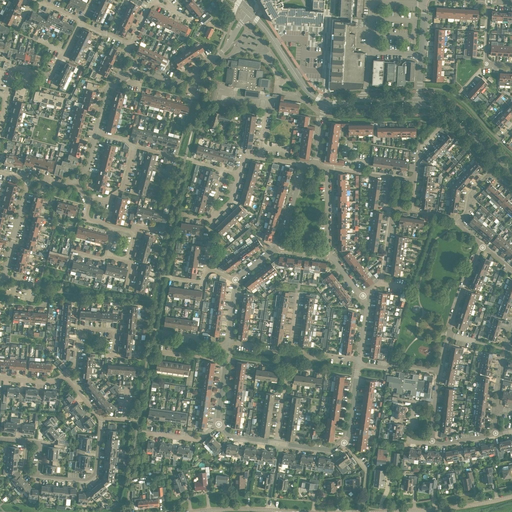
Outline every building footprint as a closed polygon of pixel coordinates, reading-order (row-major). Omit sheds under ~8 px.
[(78,9),(82,1),(80,0),(76,0),(73,6),(78,9)] [(196,4),(193,0),(192,0),(188,4),(187,4),(186,6),(189,10),(196,4)] [(260,0),(272,21),(322,24),(322,22),(323,22),(323,18),(324,0),(260,0)] [(341,0),(341,2),(340,16),(351,17),(351,0),(341,0)] [(78,9),(83,11),(87,3),(82,1),(78,9)] [(12,2),(9,7),(17,11),(18,11),(21,12),(22,10),(20,9),(19,8),(20,6),(12,2)] [(137,11),(139,12),(142,13),(143,12),(140,10),(139,9),(138,8),(139,6),(130,2),(128,7),(137,11)] [(96,8),(97,9),(105,13),(107,8),(99,4),(98,7),(94,5),(93,7),(96,8)] [(193,14),(200,8),(196,4),(189,10),(193,14)] [(9,7),(7,5),(4,10),(15,16),(17,11),(9,7)] [(135,16),(137,11),(128,7),(126,11),(135,16)] [(203,12),(200,8),(193,14),(196,18),(203,12)] [(103,18),(105,13),(97,9),(95,14),(103,18)] [(146,18),(151,21),(156,12),(151,9),(146,18)] [(5,16),(5,17),(13,21),(13,20),(13,21),(16,22),(18,20),(15,19),(14,19),(14,20),(13,19),(15,16),(4,10),(2,15),(5,16)] [(126,11),(124,16),(133,20),(135,21),(138,23),(138,21),(135,19),(135,18),(134,18),(135,16),(126,11)] [(25,22),(32,25),(37,15),(32,12),(31,15),(29,14),(25,22)] [(160,14),(156,12),(151,21),(156,23),(160,14)] [(54,17),(50,25),(55,28),(59,19),(55,17),(55,16),(56,17),(57,16),(58,14),(56,13),(54,16),(54,17)] [(100,23),(103,18),(95,14),(92,19),(100,23)] [(165,16),(160,14),(156,23),(160,25),(165,16)] [(205,25),(212,19),(208,14),(201,20),(205,25)] [(32,25),(35,27),(34,28),(36,29),(42,17),(37,15),(32,25)] [(45,23),(50,25),(54,17),(49,15),(47,19),(45,23)] [(124,16),(121,21),(131,25),(133,20),(124,16)] [(160,25),(165,27),(170,18),(165,16),(160,25)] [(13,21),(5,17),(2,22),(10,25),(13,21)] [(43,27),(45,23),(47,19),(42,17),(36,29),(39,30),(39,29),(42,30),(43,27)] [(174,20),(170,18),(165,27),(170,30),(174,20)] [(55,28),(60,30),(64,22),(59,19),(55,28)] [(170,30),(174,32),(179,23),(174,20),(170,30)] [(121,21),(119,25),(128,30),(131,25),(121,21)] [(363,88),(365,53),(354,52),(355,34),(350,34),(350,25),(356,26),(356,22),(335,21),(334,26),(333,52),(331,57),(329,87),(331,90),(363,88)] [(60,30),(65,32),(69,24),(64,22),(60,30)] [(174,32),(179,34),(183,25),(179,23),(174,32)] [(65,32),(70,35),(74,27),(69,24),(65,32)] [(125,37),(128,30),(119,25),(117,30),(120,32),(119,35),(125,37)] [(188,27),(183,25),(179,34),(186,38),(188,34),(185,33),(188,27)] [(209,38),(210,36),(214,29),(206,26),(203,32),(206,34),(205,37),(209,38)] [(83,28),(81,34),(93,39),(94,37),(90,35),(91,32),(83,28)] [(81,34),(79,38),(87,42),(88,39),(92,41),(93,39),(81,34)] [(79,38),(76,43),(88,49),(89,47),(85,45),(87,42),(79,38)] [(141,42),(135,55),(140,57),(146,45),(141,42)] [(76,43),(74,48),(82,52),(83,49),(87,51),(88,49),(76,43)] [(200,52),(203,50),(200,44),(196,47),(195,45),(190,48),(196,56),(198,55),(199,55),(201,54),(200,53),(201,53),(200,52)] [(140,57),(145,59),(149,50),(150,47),(146,45),(140,57)] [(17,50),(14,60),(19,61),(23,46),(20,46),(19,50),(17,50)] [(109,50),(108,51),(119,56),(121,52),(112,47),(110,50),(109,50)] [(17,50),(9,48),(8,53),(7,56),(10,57),(10,58),(14,60),(17,50)] [(30,48),(29,51),(27,50),(26,52),(23,62),(28,63),(32,49),(30,48)] [(74,48),(72,53),(84,59),(85,57),(83,56),(85,53),(82,52),(74,48)] [(197,58),(196,56),(190,48),(186,51),(192,59),(194,58),(195,59),(196,59),(198,62),(199,61),(197,58)] [(149,61),(154,52),(149,50),(145,59),(144,61),(142,64),(144,65),(146,62),(147,60),(149,61)] [(119,56),(108,51),(108,53),(109,53),(107,56),(114,59),(114,60),(116,61),(119,56)] [(186,51),(182,54),(188,62),(189,64),(191,67),(192,66),(190,63),(191,63),(190,61),(192,59),(186,51)] [(154,52),(149,61),(154,63),(158,54),(154,52)] [(83,61),(84,59),(72,53),(69,58),(77,62),(79,59),(83,61)] [(163,56),(158,54),(154,63),(159,66),(163,56)] [(182,54),(178,57),(183,65),(188,62),(182,54)] [(36,55),(33,65),(37,66),(40,67),(41,62),(43,56),(36,55)] [(112,64),(114,60),(114,59),(107,56),(105,55),(104,58),(103,57),(102,59),(112,64)] [(168,59),(163,56),(159,66),(166,69),(167,66),(165,65),(168,59)] [(177,69),(183,65),(178,57),(173,60),(177,65),(175,67),(177,69)] [(102,61),(101,64),(110,68),(112,64),(102,59),(101,60),(102,61)] [(228,69),(226,83),(229,84),(228,87),(232,88),(232,86),(235,87),(236,86),(238,86),(237,88),(246,89),(245,97),(259,99),(260,91),(265,91),(265,90),(269,90),(271,79),(262,78),(263,71),(259,71),(261,62),(239,59),(239,61),(231,60),(231,61),(228,60),(228,66),(229,67),(229,69),(228,69)] [(384,62),(373,61),(372,83),(383,84),(384,62)] [(394,61),(394,62),(389,62),(389,63),(387,63),(386,65),(385,79),(386,81),(387,81),(387,85),(393,86),(393,81),(395,81),(396,66),(397,66),(397,61),(394,61)] [(60,63),(59,66),(71,71),(73,72),(75,67),(72,66),(73,64),(69,62),(68,64),(65,62),(63,67),(62,66),(62,64),(60,63)] [(415,62),(407,62),(407,63),(406,63),(404,64),(404,66),(398,66),(397,86),(399,86),(399,85),(403,85),(403,86),(405,86),(406,81),(409,81),(409,80),(411,80),(411,81),(414,81),(415,62)] [(108,72),(110,68),(101,64),(100,67),(98,66),(98,67),(108,72)] [(62,70),(61,72),(69,76),(71,71),(59,66),(58,68),(60,69),(61,68),(62,68),(62,70)] [(98,70),(97,72),(102,75),(106,77),(108,72),(98,67),(97,69),(98,70)] [(100,79),(102,75),(97,72),(93,70),(89,77),(95,80),(95,79),(99,82),(100,79)] [(69,76),(61,72),(58,77),(66,81),(69,76)] [(57,77),(54,75),(53,77),(55,78),(57,78),(58,78),(56,82),(55,85),(63,88),(64,86),(66,81),(58,77),(57,77)] [(479,80),(477,82),(484,88),(488,84),(482,79),(480,81),(479,80)] [(88,82),(86,89),(95,92),(97,87),(98,88),(98,85),(94,84),(88,82)] [(477,85),(475,87),(481,92),(484,88),(477,82),(476,84),(477,85)] [(14,90),(14,93),(24,96),(26,89),(16,86),(15,91),(14,90)] [(470,90),(472,92),(477,96),(481,92),(475,87),(473,89),(472,88),(470,90)] [(115,91),(114,96),(124,99),(126,91),(122,90),(122,92),(115,91)] [(472,92),(470,90),(468,92),(469,93),(467,95),(469,96),(467,99),(471,103),(473,100),(476,102),(479,98),(477,96),(472,92)] [(40,102),(43,92),(40,91),(40,92),(36,91),(33,101),(40,102)] [(155,94),(155,97),(152,96),(149,106),(154,107),(158,92),(156,91),(155,95),(155,94)] [(45,92),(43,92),(40,102),(47,104),(50,94),(45,93),(45,92)] [(13,100),(23,103),(24,96),(14,93),(13,95),(14,96),(13,100)] [(47,104),(54,106),(57,95),(54,94),(54,95),(50,94),(47,104)] [(57,95),(54,106),(61,108),(64,98),(59,97),(59,96),(57,95)] [(187,115),(189,106),(190,104),(185,102),(184,104),(182,104),(179,113),(187,115)] [(280,102),(279,112),(298,115),(300,104),(280,102)] [(79,103),(78,107),(81,108),(92,111),(91,113),(93,114),(95,109),(91,108),(92,106),(85,104),(82,103),(79,103)] [(509,120),(511,116),(511,115),(506,110),(502,114),(509,120)] [(211,126),(213,126),(212,127),(213,128),(213,129),(214,129),(215,129),(216,128),(216,127),(218,120),(232,124),(234,117),(215,112),(211,126)] [(505,124),(509,120),(502,114),(500,112),(496,116),(505,124)] [(297,125),(307,126),(307,129),(303,128),(299,156),(300,156),(302,156),(304,157),(306,157),(308,157),(309,157),(313,130),(315,130),(315,127),(308,126),(309,116),(298,115),(297,125)] [(501,128),(505,124),(496,116),(492,120),(501,128)] [(336,162),(335,162),(340,127),(346,127),(346,137),(349,137),(349,136),(373,136),(373,125),(349,125),(349,124),(342,124),(341,124),(330,122),(324,163),(344,166),(344,161),(339,160),(339,162),(336,162)] [(7,126),(6,128),(18,131),(21,132),(22,127),(19,126),(9,124),(8,127),(7,126)] [(136,144),(137,141),(138,139),(140,139),(143,129),(138,128),(134,143),(136,144)] [(16,136),(7,133),(6,136),(4,136),(4,138),(19,141),(20,136),(16,136)] [(156,149),(157,146),(158,144),(160,144),(163,135),(158,133),(155,143),(155,145),(154,148),(156,149)] [(449,144),(452,146),(457,140),(451,135),(449,137),(448,135),(446,137),(443,134),(441,137),(449,144)] [(78,140),(79,137),(69,135),(68,139),(72,141),(83,143),(84,141),(78,140)] [(173,137),(170,147),(178,149),(180,139),(173,137)] [(446,148),(449,144),(441,137),(439,139),(442,141),(440,143),(446,148)] [(442,152),(446,148),(440,143),(438,145),(436,142),(434,144),(442,152)] [(106,144),(104,149),(114,152),(116,146),(106,144)] [(438,156),(442,152),(434,144),(432,147),(435,149),(433,151),(438,156)] [(215,150),(209,149),(207,157),(206,159),(210,160),(210,158),(212,159),(215,150)] [(220,152),(215,150),(212,159),(211,161),(217,162),(217,160),(220,152)] [(435,160),(438,156),(433,151),(431,153),(428,150),(426,152),(435,160)] [(222,162),(223,162),(228,163),(230,155),(231,153),(225,152),(222,162)] [(421,161),(425,165),(428,165),(430,163),(431,164),(435,160),(426,152),(424,154),(427,157),(425,159),(424,158),(421,161)] [(74,169),(75,169),(79,157),(69,154),(68,159),(70,160),(69,162),(67,162),(66,167),(68,167),(70,168),(69,170),(74,171),(74,169)] [(228,163),(227,165),(234,167),(236,157),(236,156),(230,155),(228,163)] [(56,164),(54,174),(58,175),(58,176),(61,177),(63,171),(65,172),(65,170),(67,171),(68,167),(66,167),(67,162),(62,161),(61,165),(56,164)] [(420,167),(420,170),(431,171),(432,166),(428,165),(425,165),(421,161),(420,162),(420,164),(425,165),(424,167),(420,167)] [(475,161),(471,165),(478,172),(482,168),(475,161)] [(471,165),(468,169),(475,176),(478,172),(471,165)] [(205,169),(203,174),(219,178),(219,176),(217,176),(216,176),(215,175),(214,175),(215,171),(207,169),(205,169)] [(468,169),(464,173),(471,180),(475,176),(468,169)] [(467,183),(471,180),(464,173),(460,177),(467,183)] [(213,179),(215,178),(216,179),(218,180),(219,179),(219,178),(203,174),(202,179),(212,182),(213,179)] [(464,187),(467,183),(460,177),(457,181),(464,187)] [(211,187),(212,182),(202,179),(200,184),(211,187)] [(460,191),(464,187),(457,181),(452,187),(451,190),(460,191)] [(105,186),(95,184),(94,189),(100,191),(100,193),(103,194),(105,186)] [(201,190),(209,193),(211,187),(200,184),(199,190),(201,190)] [(484,190),(488,194),(495,187),(490,184),(484,190)] [(488,194),(492,198),(498,191),(495,187),(488,194)] [(209,196),(208,195),(209,193),(201,190),(199,190),(197,195),(213,199),(213,198),(213,197),(211,196),(210,197),(209,196)] [(273,196),(276,197),(284,199),(285,194),(277,192),(274,191),(273,196)] [(502,195),(498,191),(492,198),(490,200),(494,204),(502,195)] [(207,200),(210,200),(212,201),(213,200),(213,199),(197,195),(196,200),(206,203),(207,200)] [(500,205),(506,198),(502,195),(494,204),(498,207),(500,205)] [(117,197),(115,202),(125,205),(127,199),(117,197)] [(510,202),(506,198),(500,205),(504,209),(510,202)] [(196,200),(194,205),(205,208),(206,203),(196,200)] [(33,201),(31,205),(46,209),(46,207),(42,206),(42,203),(33,201)] [(11,207),(12,205),(2,202),(1,207),(14,210),(15,208),(11,207)] [(423,211),(431,212),(431,206),(428,206),(428,203),(421,202),(420,208),(423,208),(423,211)] [(205,208),(194,205),(193,210),(195,211),(203,213),(205,208)] [(239,206),(235,210),(241,216),(245,212),(239,206)] [(453,215),(453,212),(457,213),(458,207),(449,206),(448,214),(453,215)] [(481,206),(478,210),(483,214),(484,213),(486,211),(481,206)] [(140,218),(140,220),(139,223),(141,223),(142,220),(143,218),(145,219),(148,209),(143,208),(140,218)] [(39,215),(40,213),(30,210),(29,215),(34,216),(44,218),(44,216),(39,215)] [(238,220),(241,216),(235,210),(231,213),(238,220)] [(270,218),(278,220),(279,215),(271,213),(268,212),(267,217),(270,218)] [(163,213),(160,223),(160,225),(159,228),(161,229),(161,225),(162,225),(162,223),(165,224),(168,214),(163,213)] [(234,223),(238,220),(231,213),(227,217),(234,223)] [(472,227),(478,220),(479,219),(474,216),(468,224),(472,227)] [(230,227),(234,223),(227,217),(224,221),(230,227)] [(472,227),(476,231),(482,224),(478,220),(472,227)] [(42,226),(42,223),(32,221),(31,225),(46,229),(46,227),(42,226)] [(226,231),(230,227),(224,221),(220,225),(226,231)] [(476,231),(480,234),(486,227),(482,224),(476,231)] [(222,235),(226,231),(220,225),(216,228),(222,235)] [(480,234),(485,238),(492,229),(487,226),(486,227),(480,234)] [(498,235),(492,229),(485,238),(489,241),(490,240),(493,237),(495,239),(498,235)] [(39,235),(40,232),(30,230),(29,235),(43,238),(44,236),(39,235)] [(493,242),(497,245),(503,238),(498,235),(495,239),(493,237),(490,240),(492,242),(493,242)] [(497,245),(501,249),(507,242),(508,240),(504,236),(503,238),(497,245)] [(258,237),(253,242),(258,249),(263,246),(266,243),(258,237)] [(28,239),(26,244),(41,248),(42,245),(37,244),(37,242),(28,239)] [(254,253),(258,249),(253,242),(250,239),(246,242),(248,245),(254,253)] [(501,249),(502,250),(501,253),(500,255),(501,257),(503,254),(505,252),(511,245),(507,242),(501,249)] [(248,245),(244,248),(250,256),(254,253),(248,245)] [(347,245),(338,245),(338,250),(339,250),(344,256),(344,257),(351,252),(351,251),(349,248),(347,248),(347,245)] [(250,256),(244,248),(243,246),(238,249),(240,251),(246,260),(249,258),(248,257),(250,256)] [(51,263),(55,247),(53,247),(52,251),(49,251),(47,261),(50,261),(50,263),(51,263)] [(59,265),(61,266),(65,250),(62,249),(61,254),(59,253),(56,263),(59,264),(59,265)] [(240,251),(235,255),(241,262),(243,261),(244,262),(246,260),(240,251)] [(19,252),(18,257),(33,260),(33,258),(29,257),(29,254),(19,252)] [(344,257),(347,261),(354,256),(351,252),(344,257)] [(135,257),(137,258),(137,260),(147,263),(148,258),(138,255),(136,254),(136,255),(133,254),(132,255),(136,256),(135,257)] [(237,266),(241,262),(235,255),(231,258),(237,266)] [(76,261),(73,261),(71,271),(76,272),(78,262),(79,260),(80,257),(78,256),(77,260),(76,260),(76,261)] [(347,261),(350,265),(357,260),(354,256),(347,261)] [(278,259),(272,264),(275,268),(279,265),(284,266),(285,258),(280,257),(279,259),(278,259)] [(483,257),(481,262),(489,266),(491,261),(483,257)] [(231,258),(227,261),(233,269),(237,266),(231,258)] [(86,264),(83,263),(81,273),(86,275),(90,259),(88,259),(87,262),(86,262),(86,264)] [(302,260),(296,259),(294,271),(298,272),(299,268),(302,269),(304,269),(305,260),(303,260),(302,260)] [(350,265),(353,270),(360,264),(357,260),(350,265)] [(26,266),(27,264),(17,261),(16,266),(30,270),(31,267),(26,266)] [(233,269),(227,261),(218,268),(219,269),(222,271),(226,269),(228,272),(233,269)] [(122,268),(122,266),(123,263),(121,262),(121,265),(120,265),(120,268),(117,267),(114,277),(119,278),(122,268)] [(487,271),(489,266),(481,262),(478,267),(487,271)] [(327,263),(321,263),(320,271),(325,272),(326,271),(327,271),(329,269),(327,267),(326,267),(327,263)] [(275,268),(272,264),(267,267),(273,275),(277,271),(275,268)] [(353,270),(357,274),(364,269),(360,264),(353,270)] [(273,275),(267,267),(263,270),(269,278),(273,275)] [(485,276),(487,271),(478,267),(476,272),(485,276)] [(367,273),(364,269),(357,274),(360,278),(367,273)] [(264,281),(265,283),(270,279),(269,278),(263,270),(258,274),(264,281)] [(483,281),(485,276),(476,272),(474,277),(483,281)] [(325,285),(326,285),(327,283),(328,284),(335,278),(332,273),(327,277),(322,281),(323,282),(323,283),(324,284),(325,285)] [(370,277),(367,273),(360,278),(363,283),(370,277)] [(264,281),(258,274),(254,277),(260,284),(264,281)] [(374,274),(370,277),(363,283),(366,286),(366,285),(368,287),(378,279),(374,274)] [(218,281),(217,287),(226,288),(227,283),(222,282),(222,277),(218,277),(218,281)] [(254,277),(250,280),(256,288),(260,284),(254,277)] [(481,286),(483,281),(474,277),(472,282),(481,286)] [(338,282),(335,278),(328,284),(331,288),(338,282)] [(251,291),(256,288),(250,280),(245,283),(251,291)] [(342,286),(338,282),(331,288),(334,292),(342,286)] [(479,291),(481,286),(472,282),(470,287),(479,291)] [(146,286),(136,284),(135,288),(129,286),(128,290),(144,294),(144,291),(146,286)] [(345,291),(342,286),(334,292),(337,296),(345,291)] [(348,295),(345,291),(337,296),(341,301),(348,295)] [(480,295),(477,294),(468,291),(467,296),(476,299),(478,300),(480,295)] [(277,295),(276,301),(288,302),(289,297),(289,293),(283,292),(282,296),(277,295)] [(244,296),(243,302),(252,303),(253,297),(253,294),(246,293),(246,296),(244,296)] [(511,297),(504,294),(502,299),(511,303),(511,302),(511,299),(511,297)] [(314,304),(315,298),(310,297),(310,295),(306,295),(306,297),(305,302),(314,304)] [(352,299),(348,295),(341,301),(339,302),(343,306),(344,305),(346,308),(353,302),(351,299),(352,299)] [(474,304),(476,299),(467,296),(465,301),(474,304)] [(511,302),(511,303),(502,299),(500,305),(509,308),(510,305),(511,306),(511,305),(511,302)] [(71,305),(70,305),(71,302),(64,301),(64,304),(62,304),(61,309),(71,310),(71,305)] [(472,309),(474,304),(465,301),(463,306),(472,309)] [(511,314),(511,312),(510,312),(510,311),(508,310),(509,308),(500,305),(498,310),(511,315),(511,314)] [(463,306),(462,312),(471,315),(472,309),(463,306)] [(511,316),(511,315),(498,310),(496,315),(505,318),(506,315),(508,316),(509,315),(511,316)] [(462,312),(460,317),(469,320),(471,315),(462,312)] [(506,321),(498,319),(499,317),(492,315),(489,322),(492,323),(500,325),(501,322),(505,324),(506,321)] [(460,317),(458,322),(467,325),(469,320),(460,317)] [(466,330),(467,325),(458,322),(457,327),(466,330)] [(492,323),(490,328),(502,332),(503,329),(500,328),(500,325),(492,323)] [(490,328),(488,333),(497,336),(498,333),(502,334),(502,332),(490,328)] [(496,339),(497,336),(488,333),(487,338),(499,342),(500,340),(496,339)] [(122,355),(124,355),(124,358),(131,359),(132,350),(122,349),(122,355)] [(83,361),(92,362),(93,357),(95,357),(95,354),(87,353),(86,356),(84,356),(83,361)] [(156,370),(183,374),(189,375),(190,365),(158,360),(156,370)] [(51,363),(45,362),(45,372),(44,371),(44,374),(44,377),(47,377),(47,374),(47,372),(50,372),(50,369),(53,369),(53,365),(51,365),(51,363)] [(403,384),(404,378),(405,373),(401,372),(401,370),(397,370),(396,372),(399,372),(398,377),(387,376),(387,381),(389,382),(403,384)] [(417,386),(418,380),(419,375),(415,374),(415,372),(410,371),(410,374),(413,374),(412,379),(404,378),(403,384),(417,386)] [(91,376),(91,373),(82,372),(82,378),(84,378),(84,383),(91,381),(93,380),(93,377),(91,376)] [(417,386),(431,387),(433,377),(429,376),(429,374),(424,373),(424,376),(427,376),(426,381),(418,380),(417,386)] [(91,381),(84,383),(87,387),(85,388),(88,392),(96,387),(91,381)] [(402,394),(403,389),(403,384),(389,382),(389,387),(397,388),(396,393),(393,393),(393,395),(398,396),(398,394),(402,394)] [(416,396),(417,391),(417,386),(403,384),(403,389),(411,390),(410,395),(407,395),(407,397),(412,398),(412,396),(416,396)] [(7,397),(12,398),(13,388),(12,388),(12,387),(7,386),(7,394),(4,394),(3,402),(6,403),(7,397)] [(417,386),(417,391),(420,391),(419,397),(421,397),(421,399),(426,400),(426,398),(430,398),(431,387),(417,386)] [(18,402),(21,402),(22,395),(19,395),(20,388),(16,387),(16,388),(13,388),(12,398),(18,398),(18,402)] [(88,392),(92,397),(99,391),(96,387),(88,392)] [(25,399),(31,399),(32,389),(30,389),(30,388),(26,388),(25,396),(22,395),(21,402),(25,402),(25,399)] [(35,403),(39,404),(40,397),(37,397),(38,389),(34,389),(34,390),(32,389),(31,399),(34,400),(34,401),(35,403)] [(99,391),(92,397),(95,401),(105,393),(101,389),(99,391)] [(43,401),(49,401),(50,391),(48,391),(48,390),(44,390),(43,397),(40,397),(39,404),(43,404),(43,401)] [(52,391),(50,391),(49,401),(55,402),(55,407),(58,407),(59,399),(56,398),(56,391),(52,391)] [(66,406),(63,408),(62,409),(64,411),(65,410),(70,406),(69,404),(74,399),(72,396),(71,396),(68,393),(65,396),(66,397),(62,401),(66,406)] [(106,399),(108,397),(105,393),(95,401),(99,405),(106,399)] [(99,405),(102,409),(109,403),(106,399),(99,405)] [(112,410),(114,410),(113,416),(116,417),(117,408),(115,405),(113,405),(111,402),(109,403),(102,409),(106,414),(111,409),(112,410)] [(396,406),(395,411),(405,413),(405,412),(407,411),(407,409),(406,408),(406,407),(402,406),(402,403),(394,402),(393,405),(396,406)] [(70,411),(74,415),(81,409),(80,407),(81,407),(78,404),(73,408),(70,406),(65,410),(68,413),(70,411)] [(75,422),(77,424),(82,420),(80,418),(86,413),(84,410),(83,410),(81,409),(74,415),(78,420),(75,422)] [(391,416),(390,420),(397,421),(400,421),(400,418),(404,419),(405,418),(406,417),(406,415),(405,414),(405,413),(395,411),(395,415),(393,416),(393,417),(391,416)] [(7,431),(9,431),(10,422),(5,421),(5,418),(2,417),(1,424),(4,424),(3,432),(7,432),(7,431)] [(47,435),(48,436),(55,430),(52,426),(56,422),(52,417),(44,424),(46,426),(47,425),(49,428),(43,432),(46,436),(47,435)] [(82,429),(84,427),(86,429),(90,426),(92,427),(95,425),(92,421),(93,421),(90,418),(84,422),(82,420),(77,424),(79,427),(80,427),(82,429)] [(16,422),(10,422),(9,431),(11,432),(16,433),(16,425),(19,426),(19,419),(17,419),(16,422)] [(23,419),(19,419),(19,426),(22,426),(22,433),(26,434),(26,433),(27,433),(28,423),(23,423),(23,419)] [(35,424),(28,423),(27,433),(30,433),(30,434),(34,435),(35,427),(38,427),(38,421),(35,420),(35,424)] [(404,427),(403,426),(404,425),(397,424),(397,421),(390,420),(390,423),(394,424),(393,429),(403,430),(403,429),(404,429),(404,427)] [(484,421),(474,420),(474,425),(478,426),(477,431),(483,430),(484,421)] [(108,433),(107,439),(118,440),(118,434),(117,434),(118,432),(118,431),(115,431),(115,426),(108,425),(108,430),(107,430),(106,433),(108,433)] [(444,437),(447,436),(447,432),(450,433),(451,427),(442,426),(441,432),(441,437),(444,437)] [(403,432),(403,430),(393,429),(389,429),(388,438),(397,440),(397,436),(402,436),(403,435),(403,433),(403,432)] [(57,437),(59,439),(59,442),(58,442),(58,445),(64,445),(65,436),(62,432),(59,435),(55,430),(48,436),(49,438),(49,439),(51,442),(57,437)] [(81,437),(80,443),(90,444),(91,442),(92,438),(84,437),(85,434),(78,434),(78,437),(81,437)] [(206,444),(210,448),(217,441),(213,437),(210,440),(208,438),(203,443),(205,445),(206,444)] [(105,444),(105,447),(116,448),(116,445),(117,445),(118,440),(107,439),(107,445),(105,444)] [(152,456),(156,456),(157,449),(157,447),(154,446),(154,442),(153,441),(151,440),(150,441),(148,441),(147,451),(153,452),(152,456)] [(218,442),(217,441),(210,448),(214,452),(213,453),(215,456),(220,451),(218,449),(221,446),(221,445),(221,444),(219,442),(218,442)] [(501,456),(502,456),(503,456),(504,452),(507,451),(504,441),(503,441),(502,441),(500,441),(500,442),(499,442),(500,449),(497,450),(498,455),(498,457),(500,462),(503,462),(501,456)] [(162,453),(165,454),(167,444),(165,443),(164,442),(162,442),(161,443),(160,443),(160,449),(157,449),(156,456),(162,457),(162,453)] [(76,449),(76,452),(83,453),(83,450),(91,450),(91,446),(90,446),(90,444),(80,443),(80,449),(76,449)] [(170,458),(173,459),(174,451),(171,451),(172,444),(171,444),(171,443),(169,443),(167,444),(165,454),(171,454),(170,458)] [(488,445),(487,445),(489,455),(494,454),(494,455),(498,455),(497,450),(497,448),(494,448),(493,444),(492,444),(491,443),(489,443),(488,445)] [(226,454),(232,455),(233,445),(232,445),(231,444),(229,444),(228,445),(227,444),(226,449),(223,448),(222,456),(226,456),(226,454)] [(487,445),(486,445),(485,444),(483,444),(482,446),(481,446),(482,450),(479,451),(480,458),(483,457),(483,456),(489,455),(487,445)] [(64,449),(64,445),(58,445),(57,445),(56,445),(55,448),(48,447),(47,451),(48,451),(48,453),(58,454),(58,448),(64,449)] [(180,456),(183,456),(184,446),(178,445),(178,450),(175,449),(174,451),(173,459),(173,460),(177,460),(177,457),(180,457),(180,456)] [(185,446),(184,446),(183,456),(189,457),(188,458),(192,459),(193,451),(192,451),(192,452),(189,451),(190,447),(189,447),(188,446),(186,445),(185,446)] [(237,458),(240,458),(241,453),(241,450),(238,450),(239,446),(233,445),(232,455),(237,456),(237,458)] [(477,458),(480,458),(479,451),(476,451),(475,447),(474,447),(473,446),(471,446),(470,448),(469,448),(471,458),(476,457),(477,458)] [(8,455),(19,456),(19,454),(18,453),(18,448),(8,447),(7,452),(8,453),(8,455)] [(106,450),(106,456),(119,457),(120,448),(116,448),(105,447),(105,450),(106,450)] [(244,453),(241,453),(240,458),(240,460),(243,461),(244,457),(249,458),(251,448),(245,447),(244,453)] [(463,461),(466,460),(468,460),(468,458),(471,458),(469,448),(468,448),(467,447),(465,448),(464,449),(463,449),(464,453),(461,454),(462,461),(463,461)] [(257,449),(251,448),(249,458),(255,459),(254,462),(258,463),(259,457),(259,456),(256,455),(257,449)] [(403,460),(405,460),(409,460),(408,461),(414,463),(415,459),(414,459),(415,449),(414,449),(413,448),(411,448),(410,449),(409,449),(409,451),(408,451),(407,452),(407,453),(404,452),(403,460)] [(418,448),(417,449),(415,449),(414,459),(415,459),(419,460),(419,464),(423,464),(424,455),(421,454),(421,450),(420,450),(420,449),(418,448)] [(387,450),(378,449),(377,459),(375,458),(374,464),(385,466),(387,450)] [(459,461),(461,461),(461,464),(463,463),(463,461),(462,461),(461,454),(458,454),(457,450),(456,450),(455,449),(453,450),(453,451),(451,451),(453,461),(459,460),(459,461)] [(262,457),(259,457),(258,463),(258,464),(264,465),(264,461),(267,461),(269,451),(267,451),(266,450),(265,450),(263,451),(263,450),(262,457)] [(424,455),(423,464),(426,464),(427,462),(432,463),(432,461),(433,451),(432,451),(432,450),(428,450),(428,451),(427,450),(427,455),(424,455)] [(272,466),(275,466),(276,459),(273,459),(274,452),(273,452),(273,451),(271,451),(270,451),(269,451),(267,461),(270,462),(270,463),(273,464),(272,466)] [(440,455),(439,455),(439,452),(433,451),(432,461),(438,462),(438,463),(441,464),(442,457),(440,456),(441,455),(440,455)] [(444,456),(445,457),(443,457),(445,464),(448,463),(448,462),(453,461),(451,451),(446,452),(446,455),(445,455),(444,456)] [(79,456),(79,461),(89,462),(89,461),(90,461),(90,456),(83,456),(83,453),(76,452),(76,455),(79,456)] [(54,460),(54,463),(61,463),(61,460),(57,460),(58,454),(48,453),(48,455),(47,455),(47,459),(54,460)] [(288,464),(289,454),(288,454),(287,453),(285,453),(284,453),(283,453),(283,460),(280,460),(280,458),(278,467),(287,468),(288,464)] [(295,455),(289,454),(288,464),(291,464),(290,468),(297,469),(297,468),(298,461),(298,460),(297,461),(294,461),(295,455)] [(301,461),(298,461),(297,468),(303,469),(303,465),(306,466),(307,456),(306,456),(305,454),(303,454),(302,455),(301,455),(301,461)] [(342,456),(341,457),(347,465),(352,462),(354,465),(357,463),(352,457),(350,459),(346,454),(345,454),(344,454),(342,455),(342,456)] [(19,456),(8,455),(7,455),(7,456),(8,456),(7,458),(6,464),(17,465),(17,459),(19,459),(19,456)] [(118,466),(119,457),(106,456),(105,461),(104,461),(103,464),(115,465),(118,466)] [(311,470),(314,471),(315,464),(312,463),(313,457),(307,456),(306,466),(312,466),(311,470)] [(318,467),(324,468),(325,458),(324,458),(324,457),(320,456),(320,457),(319,457),(319,460),(318,460),(317,461),(317,462),(316,462),(315,464),(314,471),(318,471),(318,467)] [(342,474),(347,470),(348,471),(351,469),(347,465),(341,457),(336,461),(340,466),(338,468),(342,474)] [(325,458),(324,468),(323,471),(332,473),(333,464),(330,463),(331,459),(325,458)] [(79,461),(79,462),(75,461),(75,467),(74,470),(81,471),(81,468),(89,469),(89,465),(89,462),(79,461)] [(60,467),(61,463),(54,463),(54,466),(46,465),(46,470),(46,474),(50,474),(51,472),(56,473),(57,467),(60,467)] [(14,476),(14,477),(19,473),(17,471),(16,471),(17,465),(6,464),(6,469),(6,472),(5,472),(5,475),(11,475),(12,474),(14,476)] [(105,467),(104,473),(114,474),(115,468),(114,468),(115,465),(103,464),(103,467),(105,467)] [(504,478),(511,476),(511,471),(511,470),(511,465),(505,467),(505,470),(502,470),(504,478)] [(210,473),(209,467),(201,468),(202,469),(206,469),(206,473),(198,473),(199,481),(195,482),(195,486),(195,487),(196,490),(203,490),(203,489),(202,489),(202,488),(204,488),(205,489),(204,489),(208,489),(207,474),(210,473)] [(494,475),(492,469),(492,467),(483,469),(485,478),(482,478),(483,483),(492,482),(491,476),(494,475)] [(384,487),(384,486),(386,486),(386,483),(384,482),(385,470),(375,469),(374,486),(384,487)] [(235,483),(236,483),(236,487),(233,487),(244,488),(245,478),(248,478),(248,471),(242,471),(242,475),(235,475),(235,483)] [(268,471),(267,477),(263,477),(262,487),(269,488),(270,482),(273,482),(274,472),(268,471)] [(182,472),(177,474),(175,475),(175,476),(172,477),(172,478),(176,488),(175,488),(176,492),(184,489),(181,481),(185,479),(182,472)] [(473,480),(472,474),(472,472),(466,473),(467,478),(463,479),(465,489),(466,489),(467,490),(469,490),(470,489),(472,488),(470,481),(473,480)] [(12,483),(15,487),(23,480),(20,476),(21,475),(19,473),(14,477),(10,480),(10,481),(11,480),(12,482),(12,483)] [(100,480),(104,485),(108,482),(114,482),(113,482),(113,479),(114,479),(114,474),(104,473),(103,479),(102,479),(100,480)] [(277,479),(280,479),(278,489),(286,490),(288,480),(284,479),(284,474),(278,473),(277,479)] [(446,474),(447,477),(443,478),(445,488),(453,487),(452,480),(455,480),(454,473),(446,474)] [(227,487),(228,476),(228,477),(216,475),(215,485),(216,485),(224,485),(224,487),(227,487)] [(405,489),(412,490),(412,484),(416,484),(417,477),(409,476),(409,479),(405,478),(404,485),(406,485),(405,489)] [(350,480),(345,480),(345,484),(347,484),(347,486),(345,486),(345,490),(350,490),(353,490),(353,492),(358,491),(358,487),(357,487),(357,484),(360,484),(360,478),(356,478),(356,479),(350,480)] [(335,485),(338,485),(341,485),(341,479),(334,479),(334,482),(328,482),(328,492),(335,492),(335,485)] [(424,491),(426,491),(426,492),(432,492),(433,486),(436,486),(437,480),(431,479),(431,482),(427,482),(426,487),(424,486),(423,487),(423,490),(424,491)] [(24,491),(26,490),(30,486),(28,484),(27,485),(23,480),(15,487),(19,491),(21,493),(21,494),(24,491)] [(108,490),(108,489),(104,485),(100,480),(98,482),(99,483),(94,487),(101,495),(106,491),(105,491),(107,489),(108,490)] [(310,480),(310,483),(302,481),(301,487),(307,488),(309,491),(317,492),(319,481),(310,480)] [(49,497),(50,485),(47,485),(47,486),(42,486),(41,496),(46,497),(46,496),(49,496),(49,497)] [(57,498),(58,498),(59,487),(53,487),(53,485),(50,485),(49,497),(49,496),(52,497),(57,498)] [(26,490),(24,491),(28,496),(28,500),(28,499),(31,499),(31,500),(37,500),(38,490),(31,489),(32,488),(30,486),(26,490)] [(66,499),(67,487),(64,487),(64,488),(59,487),(58,498),(63,498),(66,498),(66,499)] [(67,487),(66,499),(66,498),(69,498),(69,499),(75,499),(76,489),(70,488),(70,487),(67,487)] [(97,499),(101,495),(94,487),(90,491),(89,489),(87,491),(92,497),(95,501),(95,500),(94,500),(97,498),(97,499)] [(92,497),(87,491),(85,493),(85,494),(79,494),(78,504),(84,505),(84,504),(86,504),(86,505),(87,505),(87,502),(92,497)] [(141,495),(141,499),(135,499),(135,506),(138,505),(139,508),(144,508),(143,495),(141,495)]
